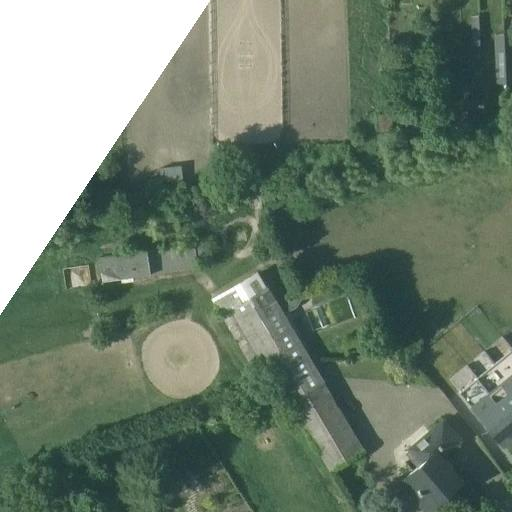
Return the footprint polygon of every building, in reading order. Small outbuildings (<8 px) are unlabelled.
[(402,63),(391,63),(391,79),(403,78),(402,63)] [(92,277),(205,268),(203,243),(90,252),(92,277)] [(257,271),(210,299),(251,370),(253,370),(264,364),(329,473),(363,453),(364,452),(257,271)] [(511,436),(511,351),(510,349),(457,392),(501,446),(511,436)] [(424,511),(430,507),(431,508),(458,484),(449,473),(451,471),(439,458),(460,440),(442,418),(402,453),(415,467),(397,483),(423,511),(424,511)] [(83,511),(75,500),(60,511),(83,511)]
